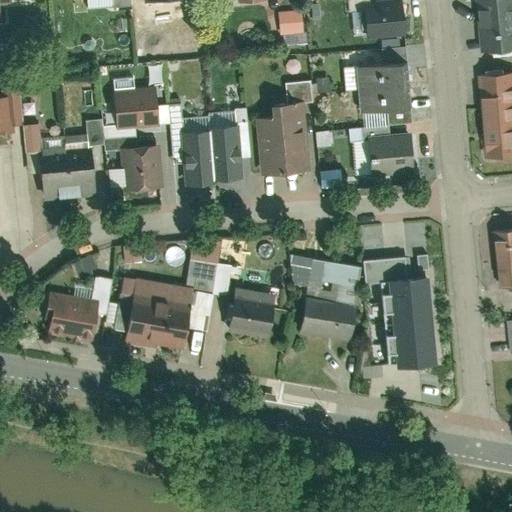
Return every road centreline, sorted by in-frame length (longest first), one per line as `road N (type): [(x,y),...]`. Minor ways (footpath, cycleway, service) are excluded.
road 1 (tertiary): [(481,451),(0,366)]
road 2 (residential): [(454,202),(96,230),(45,254),(5,297)]
road 3 (residential): [(454,202),(481,451)]
road 4 (residential): [(436,0),(454,202)]
